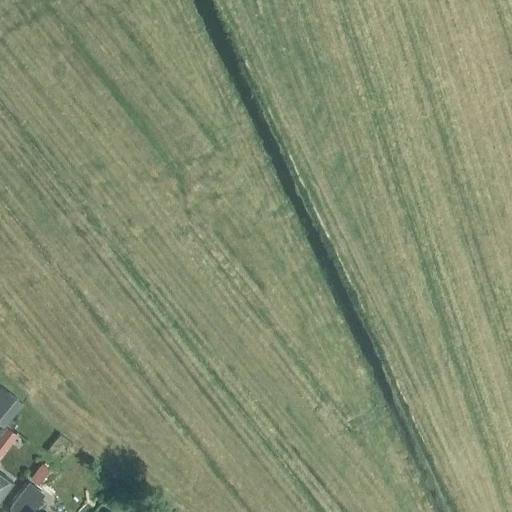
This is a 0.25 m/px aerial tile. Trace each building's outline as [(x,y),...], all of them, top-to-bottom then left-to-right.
[(0,387),(0,420),(5,424),(22,402),(2,385),(0,387)] [(0,455),(15,434),(5,427),(0,433),(0,455)] [(44,485),(54,471),(42,462),(32,476),(44,485)] [(0,497),(12,481),(0,471),(0,497)] [(37,511),(33,509),(45,493),(28,481),(10,506),(10,511),(37,511)]
